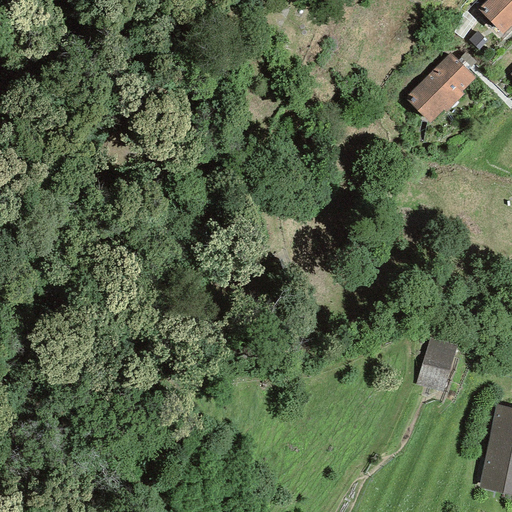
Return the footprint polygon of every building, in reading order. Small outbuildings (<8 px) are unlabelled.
[(511,0),(486,0),(477,9),(502,34),(511,24),(511,0)] [(475,21),(464,10),(454,32),(462,39),(475,21)] [(479,50),(486,43),(475,32),(468,40),(479,50)] [(458,61),(467,70),(476,61),(466,52),(458,61)] [(458,61),(450,53),(404,98),(429,123),(443,110),(445,112),(463,95),(461,92),(475,78),(467,70),(458,61)] [(455,344),(428,336),(415,383),(442,391),(455,344)] [(511,496),(511,409),(495,406),(478,489),(511,496)]
